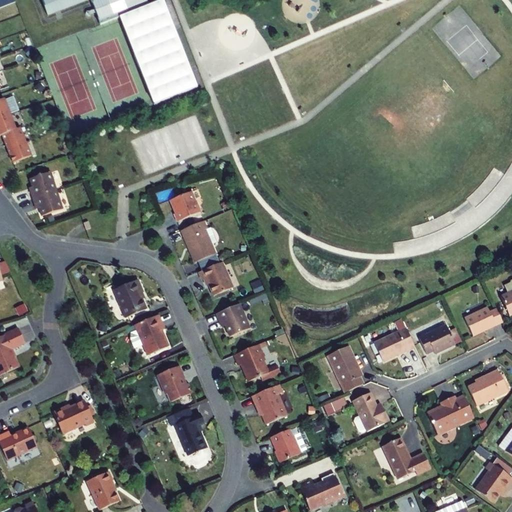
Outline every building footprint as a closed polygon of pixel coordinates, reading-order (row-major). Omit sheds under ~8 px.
[(41,0),(48,16),(88,0),(90,0),(100,25),(121,17),(153,104),(197,88),(167,12),(163,1),(149,6),(146,0),(41,0)] [(41,93),(45,88),(40,84),(36,88),(41,93)] [(0,118),(10,115),(4,99),(0,100),(0,118)] [(0,136),(2,135),(16,130),(10,115),(0,118),(0,136)] [(16,130),(2,135),(8,149),(26,142),(20,128),(16,130)] [(8,149),(13,163),(27,158),(31,157),(26,142),(8,149)] [(30,192),(32,199),(57,191),(50,172),(30,179),(32,187),(33,191),(30,192)] [(57,191),(32,199),(35,206),(38,205),(39,209),(42,216),(63,210),(57,191)] [(177,222),(201,212),(196,200),(195,201),(191,192),(170,201),(173,210),(175,211),(176,214),(174,215),(177,222)] [(203,221),(181,231),(194,263),(199,262),(213,256),(216,254),(205,230),(207,229),(203,221)] [(200,264),(214,258),(213,256),(199,262),(200,264)] [(213,296),(232,288),(222,263),(198,273),(201,280),(206,278),(213,296)] [(125,318),(146,310),(140,294),(143,293),(138,280),(113,291),(125,318)] [(511,280),(511,281),(510,283),(504,286),(508,293),(500,297),(509,316),(511,314),(511,280)] [(247,304),(267,296),(266,293),(246,302),(247,304)] [(239,304),(216,314),(219,322),(222,321),(225,326),(230,337),(250,329),(239,304)] [(19,316),(27,312),(24,305),(16,309),(19,316)] [(473,336),(502,323),(496,309),(489,312),(487,308),(465,318),(473,336)] [(143,345),(147,355),(168,346),(161,330),(164,329),(158,315),(151,319),(138,324),(135,325),(136,330),(137,331),(131,333),(131,339),(135,348),(143,345)] [(401,320),(394,323),(398,332),(374,344),(378,353),(379,355),(382,361),(382,362),(414,347),(401,320)] [(127,334),(136,330),(135,325),(125,329),(127,334)] [(435,354),(455,344),(454,342),(450,334),(446,326),(427,335),(423,328),(416,332),(426,354),(433,351),(435,354)] [(25,344),(18,329),(0,337),(0,375),(18,368),(10,350),(25,344)] [(450,334),(454,342),(460,339),(456,331),(450,334)] [(109,350),(106,341),(101,343),(104,352),(109,350)] [(259,350),(257,345),(234,355),(238,366),(242,365),(244,366),(244,367),(243,367),(243,368),(243,370),(248,382),(261,377),(262,382),(280,374),(277,365),(266,370),(263,362),(264,362),(263,359),(264,357),(262,354),(261,353),(259,350)] [(345,393),(363,385),(360,378),(362,377),(348,347),(328,356),(345,393)] [(184,379),(179,367),(172,369),(160,375),(157,376),(166,395),(167,394),(171,403),(192,394),(188,384),(186,385),(183,379),(184,379)] [(467,388),(476,406),(508,392),(500,376),(497,370),(483,377),(484,380),(475,384),(467,388)] [(510,390),(502,375),(500,376),(508,392),(510,390)] [(279,385),(251,397),(258,412),(260,411),(266,425),(286,416),(277,395),(282,393),(279,385)] [(376,406),(370,393),(353,402),(359,415),(355,417),(359,426),(363,424),(367,432),(389,422),(382,407),(377,409),(376,406)] [(455,400),(454,397),(440,403),(443,408),(428,415),(437,435),(446,431),(447,432),(456,428),(455,427),(473,418),(463,396),(455,400)] [(63,408),(52,413),(62,434),(85,424),(86,426),(94,423),(91,416),(86,407),(84,401),(64,410),(63,408)] [(425,410),(428,415),(443,408),(440,403),(425,410)] [(193,418),(189,408),(167,417),(171,427),(175,426),(188,456),(207,449),(197,426),(204,423),(200,415),(193,418)] [(318,420),(312,423),(316,432),(322,430),(318,420)] [(487,429),(483,420),(478,422),(482,431),(487,429)] [(9,432),(0,436),(0,446),(7,461),(33,449),(32,447),(36,445),(37,441),(36,437),(31,436),(28,428),(10,436),(9,432)] [(143,438),(148,432),(144,429),(139,434),(143,438)] [(511,429),(499,447),(511,456),(511,429)] [(288,430),(271,438),(274,446),(275,445),(278,450),(275,452),(280,463),(307,452),(299,434),(291,437),(288,430)] [(400,439),(382,447),(398,480),(415,472),(417,475),(430,469),(423,454),(410,460),(400,439)] [(508,486),(511,480),(511,478),(490,463),(486,469),(489,472),(475,490),(493,503),(506,485),(508,486)] [(112,481),(108,472),(104,474),(94,479),(87,482),(99,511),(119,502),(110,482),(112,481)] [(343,496),(334,473),(321,479),(322,482),(314,486),(312,480),(299,486),(309,510),(325,504),(325,505),(337,500),(336,499),(343,496)] [(20,493),(23,486),(16,483),(13,490),(20,493)] [(438,511),(466,511),(466,509),(465,510),(462,502),(438,511)] [(36,511),(33,503),(25,506),(26,509),(23,510),(19,509),(16,510),(15,511),(36,511)]
